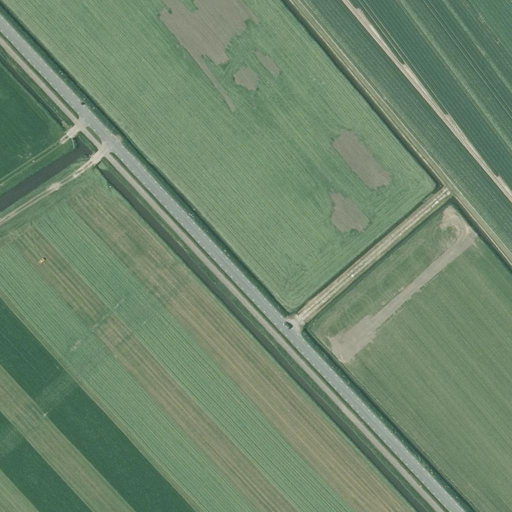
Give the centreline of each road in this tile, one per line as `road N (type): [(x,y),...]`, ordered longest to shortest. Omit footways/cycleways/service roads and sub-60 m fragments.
road 1 (tertiary): [(456,511),(0,25)]
road 2 (track): [(454,186),(286,331)]
